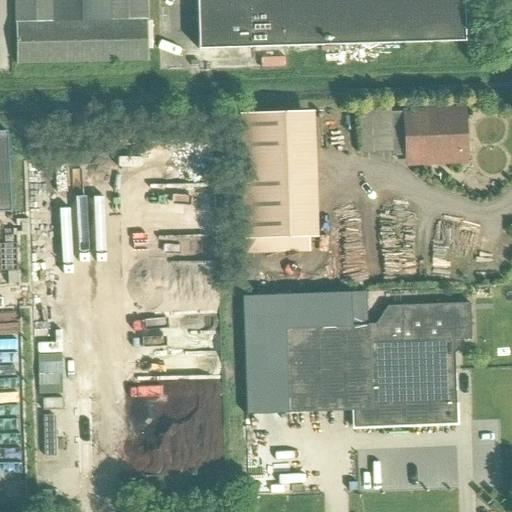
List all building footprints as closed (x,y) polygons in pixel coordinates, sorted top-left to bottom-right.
[(13,0),(14,63),(147,60),(145,0),(13,0)] [(195,0),(197,50),(463,43),(462,0),(195,0)] [(417,120),(417,112),(391,113),(391,131),(408,130),(409,155),(435,154),(436,157),(438,160),(450,159),(452,157),(452,154),(461,153),(460,119),(417,120)] [(303,115),(242,117),(247,237),(307,235),(303,115)] [(5,132),(0,132),(0,212),(9,212),(5,132)] [(354,426),(456,422),(453,339),(467,339),(466,304),(388,307),(375,325),(351,326),(350,293),(241,297),(245,415),(353,411),(354,426)] [(0,332),(16,332),(15,311),(0,311),(0,332)] [(38,453),(53,454),(54,416),(38,415),(38,453)]
